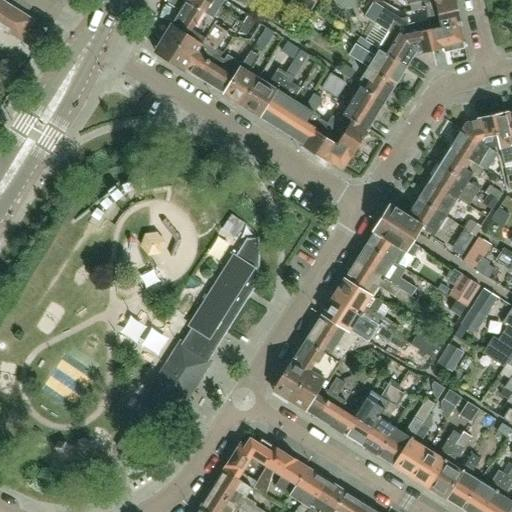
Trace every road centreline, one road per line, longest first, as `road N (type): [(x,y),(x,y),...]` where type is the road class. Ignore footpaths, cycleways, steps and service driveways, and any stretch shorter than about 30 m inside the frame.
road 1 (residential): [(364,207),(97,32)]
road 2 (residential): [(243,400),(364,207)]
road 3 (residential): [(423,511),(243,400)]
road 4 (residential): [(364,207),(443,90),(489,75)]
road 5 (tertiary): [(0,189),(97,32)]
road 6 (residential): [(152,511),(193,477),(243,400)]
